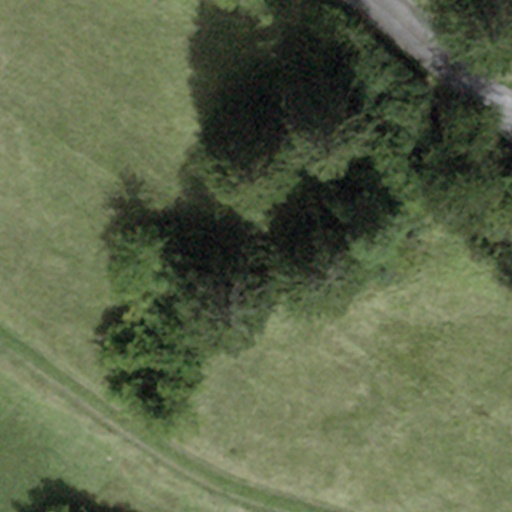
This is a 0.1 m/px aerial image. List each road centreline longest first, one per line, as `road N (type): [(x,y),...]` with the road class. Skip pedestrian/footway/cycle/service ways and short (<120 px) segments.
road 1 (track): [(298,511),(174,468),(0,355)]
road 2 (tertiary): [(375,0),(511,116)]
